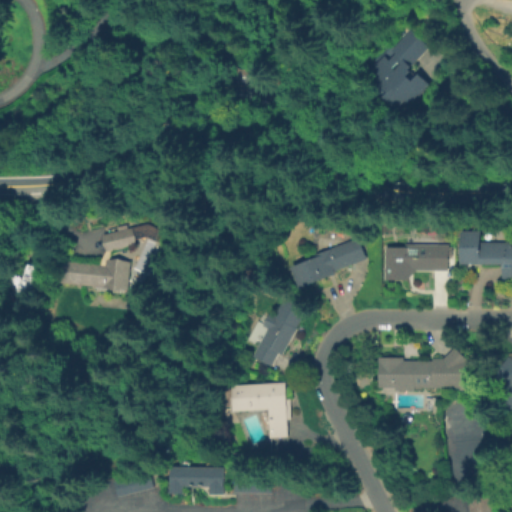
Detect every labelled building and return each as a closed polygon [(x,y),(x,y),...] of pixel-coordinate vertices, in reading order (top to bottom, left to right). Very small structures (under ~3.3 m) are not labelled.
[(428,46),(412,64),(432,84),(406,112),(385,95),(389,90),(368,70),(383,54),(388,58),(395,51),(391,47),(407,27),(428,46)] [(160,228),(155,239),(146,235),(135,238),(136,243),(114,249),(113,258),(131,260),(129,288),(75,283),(77,261),(100,263),(101,259),(106,249),(104,233),(147,223),(160,228)] [(480,228),(480,240),(511,240),(511,279),(502,279),(502,260),(460,260),(460,227),(480,228)] [(337,272),(300,287),(292,266),(314,257),(312,253),(357,236),(365,258),(335,269),(337,272)] [(449,242),(449,248),(453,248),(452,255),(448,255),(448,269),(415,269),(415,272),(409,272),(408,279),(387,278),(387,245),(408,245),(408,242),(449,242)] [(44,267),(38,283),(36,282),(32,294),(23,298),(19,292),(11,296),(4,281),(19,273),(20,275),(22,274),(23,278),(29,262),(44,267)] [(306,307),(296,326),(299,328),(291,342),(289,341),(282,354),(278,352),(272,364),(253,354),(268,327),(263,324),(269,312),(274,314),(284,295),(306,307)] [(377,356),(401,356),(401,359),(430,359),(430,357),(440,357),(451,346),(463,358),(465,357),(465,386),(413,386),(413,389),(393,389),(394,386),(377,386),(377,356)] [(511,406),(497,398),(506,384),(495,377),(508,353),(511,355),(511,406)] [(285,380),(288,435),(270,436),(268,408),(232,410),(231,383),(285,380)] [(221,465),(221,492),(207,492),(207,486),(181,485),(181,492),(167,492),(167,465),(221,465)] [(151,486),(115,495),(110,478),(146,469),(151,486)] [(269,492),(232,491),(233,473),(270,474),(269,492)] [(468,511),(466,492),(490,489),(493,511),(468,511)]
